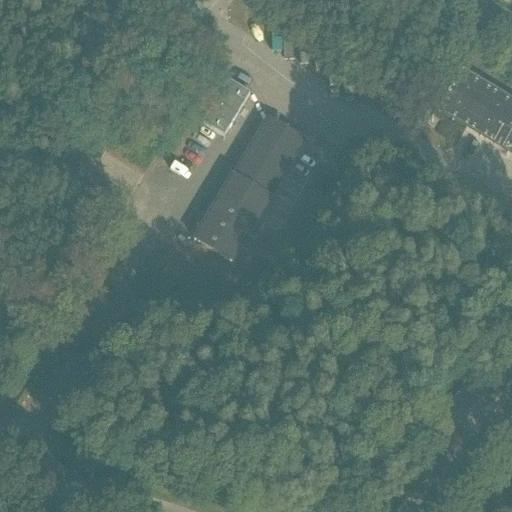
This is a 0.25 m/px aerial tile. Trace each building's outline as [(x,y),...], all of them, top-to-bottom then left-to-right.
[(511,103),(462,74),(438,113),(511,156),(511,103)] [(420,96),(429,102),(441,82),(432,76),(420,96)] [(252,231),(304,144),(267,121),(193,243),(231,265),(240,251),(246,255),(249,252),(255,241),(248,237),(250,233),(252,231)] [(89,154),(95,158),(100,151),(94,147),(89,154)] [(442,416),(458,429),(479,404),(464,391),(442,416)]
